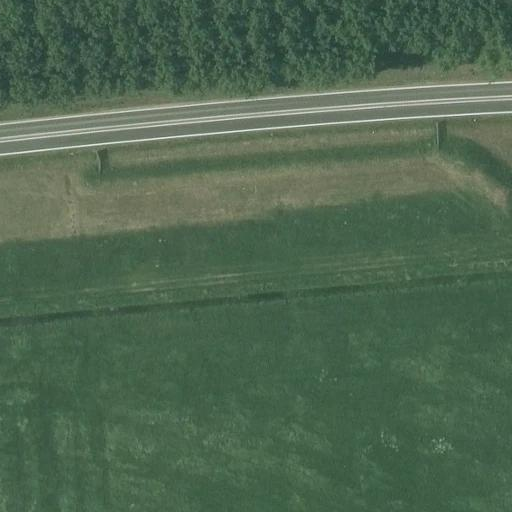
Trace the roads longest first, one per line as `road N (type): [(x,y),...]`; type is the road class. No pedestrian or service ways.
road 1 (motorway): [(511,87),(233,117)]
road 2 (trunk): [(233,117),(511,99)]
road 3 (trunk): [(0,143),(233,117)]
